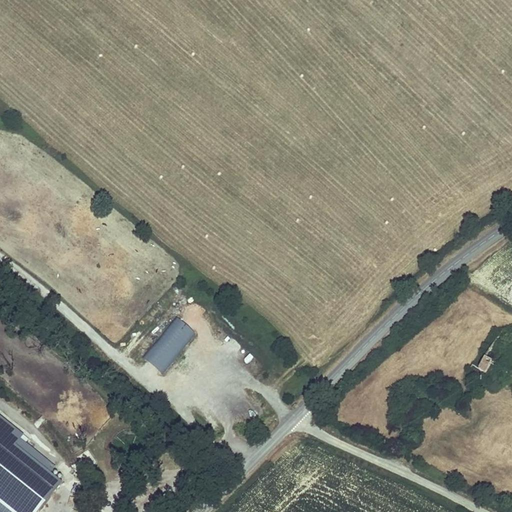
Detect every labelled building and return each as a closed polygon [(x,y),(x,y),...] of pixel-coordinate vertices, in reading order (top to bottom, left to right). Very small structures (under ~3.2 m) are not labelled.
[(145,360),(160,374),(194,333),(178,320),(145,360)] [(511,376),(511,328),(499,320),(470,363),(467,361),(462,367),(471,373),(475,366),(480,369),(487,360),(511,376)] [(511,376),(487,360),(480,369),(511,390),(511,376)] [(417,381),(409,391),(420,400),(428,390),(417,381)] [(0,511),(42,511),(63,486),(49,476),(13,447),(18,440),(20,437),(0,421),(0,511)] [(13,447),(49,476),(55,469),(18,440),(13,447)]
